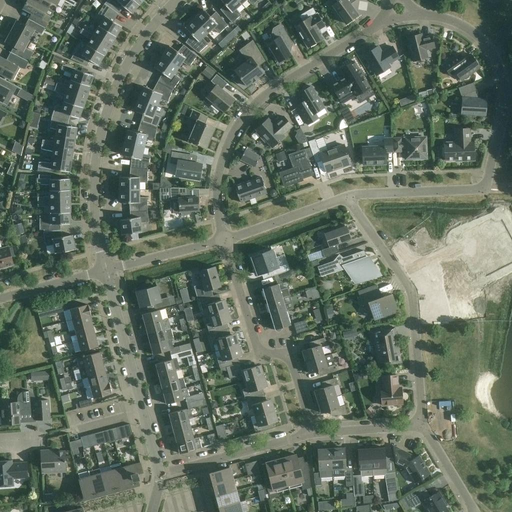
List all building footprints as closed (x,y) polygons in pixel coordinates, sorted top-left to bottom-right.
[(35,15),(32,21),(44,28),(45,28),(50,18),(44,15),(47,8),(31,0),(27,0),(23,9),(35,15)] [(31,0),(47,8),(51,2),(57,5),(59,0),(31,0)] [(107,0),(104,4),(118,14),(124,8),(131,14),(139,6),(132,0),(107,0)] [(241,4),(237,0),(220,0),(225,5),(220,10),(232,23),(241,15),(236,9),(241,4)] [(338,14),(346,24),(348,23),(352,20),(353,20),(352,19),(358,15),(350,4),(356,0),(340,0),(332,6),(335,10),(334,11),(338,15),(338,14)] [(102,21),(99,26),(116,37),(122,27),(113,22),(118,14),(104,4),(96,17),(102,21)] [(303,22),(295,26),(297,30),(296,30),(300,37),(301,36),(308,47),(318,41),(322,39),(322,38),(321,37),(318,31),(324,27),(317,15),(313,8),(306,12),(306,13),(302,15),(301,18),(303,22)] [(203,10),(194,19),(208,33),(213,28),(219,34),(227,26),(216,12),(210,17),(203,10)] [(208,33),(194,19),(193,18),(188,23),(189,24),(185,28),(191,35),(185,43),(198,53),(208,44),(202,38),(208,33)] [(17,20),(11,32),(29,41),(34,30),(41,34),(44,28),(32,21),(29,20),(26,26),(17,21),(18,20),(17,20)] [(85,25),(82,29),(110,47),(116,37),(99,26),(95,31),(85,25)] [(276,63),(278,65),(285,61),(284,59),(291,55),(286,46),(291,43),(280,25),(274,28),(273,29),(272,37),(273,39),(272,39),(267,42),(266,42),(266,43),(265,43),(269,50),(270,50),(275,58),(274,59),(276,63)] [(87,46),(104,56),(110,47),(82,29),(80,33),(90,40),(87,46)] [(14,47),(11,53),(28,62),(32,53),(25,49),(29,41),(11,32),(5,43),(6,43),(14,47)] [(246,32),(241,36),(245,41),(250,37),(246,32)] [(411,53),(413,62),(427,58),(425,50),(434,48),(432,36),(422,39),(421,34),(407,38),(409,46),(408,47),(409,54),(411,53)] [(246,87),(252,82),(253,82),(258,79),(257,78),(264,73),(258,65),(264,61),(252,42),(240,51),(248,60),(234,71),(246,87)] [(169,46),(162,57),(178,69),(183,63),(189,67),(197,56),(183,45),(177,52),(169,46)] [(104,56),(87,46),(84,50),(78,48),(70,59),(86,66),(89,61),(98,66),(104,56)] [(364,55),(376,76),(390,67),(388,64),(399,58),(392,47),(385,51),(385,52),(382,54),(378,47),(364,55)] [(28,62),(11,53),(9,52),(14,55),(10,63),(0,57),(0,74),(13,81),(14,81),(13,80),(19,69),(24,70),(29,62),(28,62)] [(455,73),(461,81),(463,80),(465,80),(469,77),(469,75),(480,68),(470,55),(463,60),(461,59),(460,60),(458,56),(460,54),(443,66),(451,76),(455,73)] [(47,58),(50,64),(56,61),(53,55),(47,58)] [(162,73),(157,82),(173,90),(180,79),(174,75),(178,69),(162,57),(161,57),(160,57),(156,62),(157,63),(154,67),(162,73)] [(332,86),(338,98),(342,104),(369,88),(362,76),(364,75),(361,70),(359,71),(354,61),(339,70),(345,79),(332,86)] [(215,62),(210,68),(218,74),(223,68),(215,62)] [(73,75),(71,80),(90,87),(90,86),(93,76),(75,70),(75,69),(63,65),(61,70),(73,75)] [(206,98),(224,112),(227,109),(228,110),(232,105),(231,104),(234,100),(222,90),(227,84),(216,75),(210,82),(216,86),(206,98)] [(0,101),(7,105),(16,87),(21,90),(22,89),(0,77),(0,78),(0,79),(0,101)] [(57,83),(55,87),(87,97),(90,86),(90,87),(71,80),(69,86),(57,83)] [(143,87),(139,99),(157,106),(160,99),(167,102),(173,90),(157,82),(153,91),(143,87)] [(461,115),(485,116),(486,100),(477,99),(476,94),(477,94),(473,83),(458,88),(461,96),(462,96),(463,98),(462,98),(461,115)] [(63,102),(64,102),(83,108),(87,97),(55,87),(54,92),(65,96),(63,102)] [(296,107),(307,125),(318,118),(315,113),(324,108),(311,87),(297,95),(302,103),(302,105),(302,106),(298,109),(297,106),(296,107)] [(143,115),(140,123),(156,129),(162,116),(154,113),(157,106),(139,99),(138,100),(137,100),(135,104),(136,105),(134,111),(143,115)] [(55,106),(52,117),(68,121),(70,116),(79,119),(83,108),(64,102),(62,107),(55,106)] [(189,141),(206,148),(215,128),(204,123),(207,117),(193,111),(190,118),(197,121),(189,141)] [(56,130),(55,136),(75,139),(77,127),(67,126),(68,121),(52,117),(50,128),(56,130)] [(266,142),(272,148),(284,137),(282,135),(292,126),(283,117),(275,124),(272,124),(268,119),(256,130),(261,136),(260,138),(265,143),(266,142)] [(125,142),(125,143),(144,147),(146,140),(153,142),(156,129),(140,123),(137,132),(127,130),(126,136),(125,135),(123,142),(125,142)] [(358,124),(350,126),(352,134),(360,132),(358,124)] [(456,160),(456,161),(474,161),(473,142),(470,142),(469,129),(455,130),(455,143),(444,143),(444,148),(442,148),(442,157),(444,157),(445,161),(456,160)] [(330,133),(317,137),(321,149),(334,145),(330,133)] [(42,140),(42,145),(73,150),(75,139),(55,136),(55,142),(42,140)] [(405,160),(419,159),(426,159),(425,138),(404,139),(404,142),(401,142),(401,139),(394,139),(394,152),(401,152),(401,149),(405,149),(405,160)] [(392,152),(392,139),(384,139),(385,147),(362,148),(363,165),(386,164),(385,152),(392,152)] [(315,140),(308,142),(312,154),(319,152),(315,140)] [(131,158),(130,167),(147,169),(150,156),(142,155),(144,147),(125,143),(122,155),(131,158)] [(53,152),(52,158),(72,161),(73,150),(42,145),(41,149),(53,152)] [(319,154),(326,173),(350,164),(344,145),(319,154)] [(240,160),(254,167),(260,157),(245,149),(240,160)] [(279,173),(284,187),(299,182),(300,180),(313,175),(304,149),(288,155),(293,168),(279,173)] [(175,176),(199,180),(202,164),(185,162),(186,155),(172,152),(170,163),(177,165),(175,176)] [(72,161),(52,158),(51,164),(39,162),(37,172),(51,173),(51,170),(51,169),(70,172),(72,161)] [(119,177),(119,190),(139,190),(139,183),(147,183),(147,169),(130,167),(129,177),(119,177)] [(50,185),(50,190),(50,191),(70,190),(69,179),(50,179),(50,176),(38,175),(38,179),(37,179),(37,185),(50,185)] [(234,187),(240,203),(267,193),(261,177),(234,187)] [(187,189),(170,188),(171,199),(178,198),(179,212),(181,212),(182,216),(190,214),(190,212),(199,211),(198,197),(188,198),(187,189)] [(37,198),(37,202),(70,202),(70,190),(50,191),(50,190),(49,190),(50,197),(37,198)] [(129,203),(130,212),(147,211),(147,198),(139,198),(139,190),(119,190),(119,191),(118,191),(118,197),(119,197),(119,203),(129,203)] [(169,213),(167,198),(159,200),(162,214),(169,213)] [(50,214),(50,213),(70,213),(70,202),(37,202),(37,207),(50,207),(50,214)] [(147,211),(130,212),(130,219),(120,220),(121,227),(120,227),(121,233),(122,233),(122,235),(142,232),(141,223),(149,222),(147,211)] [(50,213),(50,214),(50,219),(43,220),(44,232),(60,231),(60,224),(70,224),(70,213),(50,213)] [(22,219),(25,231),(32,229),(30,217),(22,219)] [(471,258),(468,260),(476,273),(482,270),(485,275),(511,261),(509,255),(511,254),(511,243),(500,222),(493,225),(490,220),(464,234),(467,239),(460,243),(467,257),(469,255),(471,258)] [(350,241),(349,240),(344,225),(325,232),(331,247),(322,250),(324,258),(338,253),(336,246),(350,241)] [(53,245),(55,254),(75,250),(74,248),(76,248),(74,241),(73,241),(72,235),(68,236),(65,236),(62,237),(61,231),(43,233),(46,246),(53,245)] [(0,268),(13,265),(11,257),(14,256),(12,248),(9,249),(8,247),(0,249),(0,268)] [(274,276),(278,274),(290,270),(287,264),(278,267),(275,258),(276,257),(274,251),(272,251),(272,250),(259,255),(258,253),(252,256),(253,257),(251,257),(252,259),(250,259),(253,266),(254,265),(258,275),(269,271),(271,277),(274,276)] [(337,265),(333,262),(317,267),(321,277),(346,269),(359,283),(380,275),(370,261),(367,262),(363,251),(343,258),(337,265)] [(199,300),(213,296),(211,289),(221,287),(215,267),(198,272),(202,284),(194,287),(197,300),(199,300)] [(290,270),(278,274),(274,276),(276,282),(292,276),(290,270)] [(266,303),(282,298),(290,296),(287,288),(280,290),(279,286),(278,284),(277,285),(263,289),(262,289),(266,303)] [(154,303),(156,309),(169,306),(167,298),(160,300),(157,287),(150,288),(149,288),(148,287),(147,287),(145,287),(144,288),(143,290),(136,292),(140,307),(154,303)] [(369,303),(375,320),(397,312),(391,294),(377,299),(372,287),(358,292),(363,305),(369,303)] [(311,298),(312,300),(320,298),(317,288),(306,291),(305,291),(307,299),(311,298)] [(207,310),(209,317),(231,310),(230,308),(230,307),(227,307),(225,300),(221,301),(220,301),(218,295),(213,296),(199,300),(202,311),(207,310)] [(266,303),(270,316),(286,311),(282,298),(266,303)] [(70,310),(67,311),(66,304),(53,308),(55,314),(63,312),(66,322),(90,316),(91,316),(88,305),(87,306),(87,305),(70,310)] [(142,315),(145,325),(162,321),(159,310),(142,315)] [(206,324),(210,335),(229,329),(229,328),(228,328),(227,324),(227,323),(231,322),(229,314),(232,312),(231,311),(231,310),(209,317),(211,323),(206,324)] [(286,311),(270,316),(274,330),(275,330),(276,330),(277,331),(278,332),(279,331),(280,330),(281,329),(281,328),(291,325),(286,311)] [(90,316),(66,322),(69,332),(92,326),(90,316)] [(145,325),(147,335),(171,329),(168,319),(162,321),(145,325)] [(294,324),(297,334),(308,330),(305,321),(294,324)] [(95,336),(92,326),(69,332),(70,337),(76,335),(78,341),(95,336)] [(370,333),(371,333),(373,333),(374,339),(373,340),(374,345),(372,345),(375,345),(378,363),(374,363),(374,364),(389,361),(390,364),(399,362),(398,355),(402,354),(402,352),(398,353),(393,328),(381,330),(381,327),(380,328),(381,331),(370,333)] [(171,329),(147,335),(150,345),(171,339),(173,339),(171,329)] [(217,344),(219,351),(241,344),(241,343),(241,341),(237,341),(235,334),(231,335),(230,335),(229,330),(229,329),(210,335),(213,345),(217,344)] [(98,347),(95,336),(78,341),(72,342),(75,353),(98,347)] [(324,338),(320,339),(311,342),(312,348),(302,351),(305,362),(324,357),(321,346),(326,345),(324,338)] [(169,350),(170,355),(191,350),(190,344),(174,348),(171,339),(150,345),(153,355),(169,350)] [(217,359),(220,369),(240,363),(239,362),(237,358),(238,357),(242,356),(239,348),(242,347),(242,345),(241,344),(219,351),(221,357),(217,359)] [(193,356),(191,350),(170,355),(172,360),(155,364),(158,375),(175,370),(179,369),(177,360),(193,356)] [(82,357),(76,359),(79,369),(85,368),(102,363),(100,352),(82,357)] [(326,363),(324,357),(305,362),(309,374),(319,370),(321,376),(334,372),(332,366),(335,365),(333,360),(326,363)] [(82,379),(82,380),(105,373),(102,363),(85,368),(79,369),(82,379)] [(242,375),(244,382),(266,375),(266,374),(266,372),(263,373),(260,365),(242,371),(241,369),(239,364),(240,364),(240,363),(220,369),(226,368),(229,379),(242,375)] [(158,375),(161,384),(178,380),(175,370),(158,375)] [(84,388),(87,389),(108,384),(108,383),(105,373),(82,380),(84,388)] [(242,390),(245,400),(265,394),(264,394),(262,389),(263,388),(267,387),(265,380),(268,378),(267,377),(266,375),(244,382),(246,389),(242,390)] [(398,392),(398,388),(397,375),(382,376),(384,389),(380,390),(382,406),(402,404),(401,391),(398,392)] [(314,391),(317,402),(336,397),(333,386),(338,384),(336,378),(323,382),(325,388),(314,391)] [(161,384),(163,394),(180,390),(180,389),(178,380),(161,384)] [(108,384),(87,389),(87,390),(85,392),(87,400),(79,402),(80,409),(93,405),(91,399),(93,398),(93,399),(111,394),(112,393),(109,383),(108,383),(108,384)] [(187,388),(180,389),(180,390),(163,394),(166,404),(183,400),(183,399),(185,398),(186,404),(202,400),(205,399),(203,393),(189,397),(187,388)] [(0,404),(2,425),(20,424),(19,413),(35,412),(36,420),(50,419),(48,400),(35,401),(35,399),(34,397),(33,396),(32,394),(31,393),(29,392),(29,391),(22,392),(21,394),(19,395),(18,397),(18,398),(17,400),(18,403),(0,404)] [(253,409),(255,416),(277,409),(277,408),(276,407),(273,407),(271,399),(267,400),(266,400),(264,395),(265,395),(265,394),(245,400),(248,411),(253,409)] [(336,397),(317,402),(321,414),(331,410),(333,416),(347,415),(344,406),(339,407),(336,397)] [(202,400),(186,404),(188,409),(169,414),(171,424),(188,419),(193,418),(190,410),(204,406),(202,400)] [(277,409),(255,416),(250,417),(255,434),(275,428),(273,423),(277,421),(275,414),(278,412),(277,411),(277,409)] [(191,429),(188,419),(171,424),(174,434),(191,429)] [(130,424),(122,426),(125,438),(133,436),(130,424)] [(215,427),(219,441),(226,439),(223,425),(215,427)] [(122,426),(116,428),(119,440),(125,438),(122,426)] [(116,428),(109,430),(112,441),(119,440),(116,428)] [(194,439),(191,429),(174,434),(177,444),(194,439)] [(109,430),(102,432),(105,443),(112,441),(109,430)] [(102,432),(95,434),(98,445),(105,443),(102,432)] [(95,434),(88,436),(91,447),(98,445),(95,434)] [(208,435),(210,446),(217,444),(214,434),(208,435)] [(91,447),(88,436),(80,438),(83,449),(91,447)] [(199,438),(194,439),(177,444),(179,454),(201,448),(199,438)] [(412,459),(409,454),(393,446),(392,446),(395,463),(403,467),(404,467),(414,484),(430,474),(419,456),(412,459)] [(373,476),(371,447),(364,448),(365,450),(358,450),(359,470),(362,470),(363,476),(373,476)] [(377,447),(371,447),(373,476),(385,475),(388,494),(398,493),(394,473),(386,475),(384,448),(377,449),(377,447)] [(332,477),(331,449),(318,450),(319,473),(314,474),(315,486),(321,485),(320,478),(332,477)] [(344,449),(331,449),(332,477),(345,476),(346,486),(353,486),(353,476),(352,472),(345,472),(344,449)] [(40,451),(42,473),(55,472),(55,470),(66,470),(65,452),(48,453),(48,451),(40,451)] [(296,455),(281,459),(288,486),(300,483),(302,490),(311,488),(307,462),(299,464),(296,455)] [(288,486),(281,459),(265,463),(268,473),(263,474),(270,499),(278,497),(276,489),(288,486)] [(0,461),(0,486),(13,486),(13,479),(27,478),(26,463),(12,464),(11,461),(0,461)] [(256,461),(250,463),(254,475),(259,473),(256,461)] [(254,475),(250,463),(245,464),(248,476),(254,475)] [(127,488),(122,469),(120,464),(110,466),(116,491),(127,488)] [(143,472),(140,464),(132,466),(122,469),(127,488),(138,485),(136,480),(138,479),(137,474),(143,472)] [(116,491),(110,466),(99,469),(106,494),(116,491)] [(106,494),(99,469),(89,472),(96,497),(106,494)] [(210,474),(213,485),(232,480),(229,469),(210,474)] [(78,474),(80,480),(85,499),(96,497),(90,477),(89,472),(88,471),(78,474)] [(353,476),(353,486),(354,496),(364,496),(363,484),(361,482),(361,476),(353,476)] [(211,486),(214,497),(235,491),(232,480),(213,485),(211,486)] [(217,508),(219,508),(239,503),(235,491),(214,497),(217,508)] [(406,511),(412,507),(413,508),(423,503),(428,511),(448,511),(445,506),(446,505),(438,492),(430,497),(426,491),(416,497),(413,492),(400,500),(406,511)] [(241,511),(239,503),(219,508),(220,511),(241,511)]
